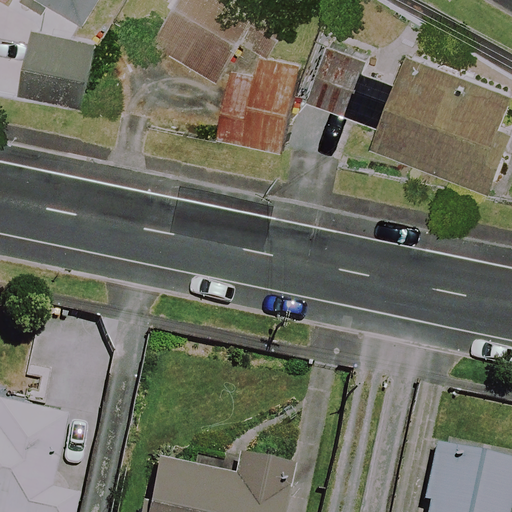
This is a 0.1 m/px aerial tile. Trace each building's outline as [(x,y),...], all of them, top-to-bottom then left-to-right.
[(102,0),(50,0),(90,22),(102,0)] [(290,16),(262,0),(185,0),(161,42),(224,80),(249,37),(271,49),(290,16)] [(99,42),(37,30),(25,92),(87,104),(99,42)] [(362,57),(329,44),(308,99),(387,129),(380,146),(495,190),(511,145),(511,97),(413,60),(405,82),(359,65),(362,57)] [(304,63),(262,56),(258,78),(233,73),(221,138),(287,150),(304,63)] [(75,511),(117,332),(40,314),(28,367),(53,373),(43,413),(0,403),(0,511),(75,511)] [(508,511),(511,495),(511,464),(442,450),(429,511),(508,511)] [(288,511),(293,496),(161,461),(147,511),(288,511)]
